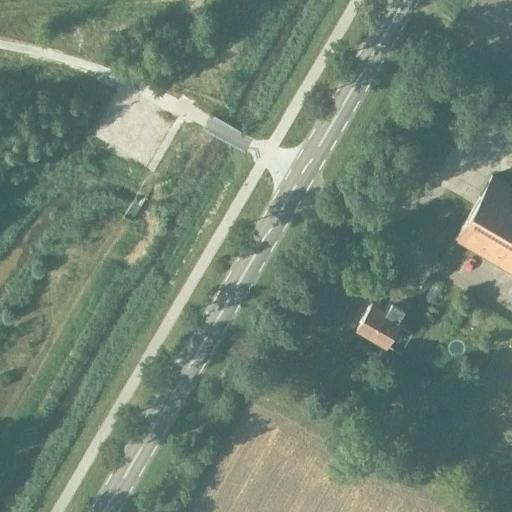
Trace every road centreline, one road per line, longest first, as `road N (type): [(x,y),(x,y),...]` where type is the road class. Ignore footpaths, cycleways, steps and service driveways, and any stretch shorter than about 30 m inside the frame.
road 1 (primary): [(104,511),(404,0)]
road 2 (track): [(128,216),(0,420)]
road 3 (track): [(0,185),(75,137),(109,85),(147,104)]
road 4 (track): [(0,7),(165,0)]
road 5 (track): [(0,34),(14,59),(109,85)]
